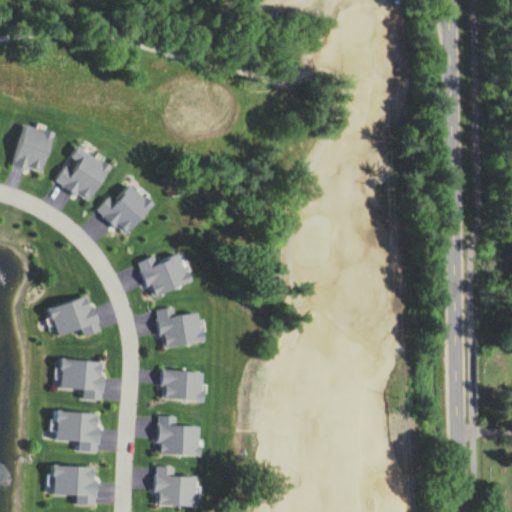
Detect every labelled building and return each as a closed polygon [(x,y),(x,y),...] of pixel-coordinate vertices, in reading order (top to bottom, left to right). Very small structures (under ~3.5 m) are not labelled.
[(23,124),(9,164),(41,174),(54,134),(23,124)] [(90,202),(111,166),(76,145),(54,181),(90,202)] [(129,235),(153,203),(128,184),(114,203),(105,196),(94,211),(116,227),(117,226),(129,235)] [(137,262),(147,288),(150,286),(154,297),(192,283),(181,255),(157,264),(154,256),(137,262)] [(57,337),(80,330),(82,337),(99,331),(88,296),(49,309),(57,337)] [(175,316),(174,308),(156,310),(160,348),(206,343),(205,332),(201,332),(199,313),(175,316)] [(102,363),(61,359),(59,389),(81,391),(80,399),(99,401),(102,363)] [(204,374),(161,370),(158,398),(205,402),(205,392),(202,392),(204,374)] [(96,414),(57,412),(54,441),(76,442),(76,451),(96,452),(98,428),(95,427),(96,414)] [(200,427),(174,426),(175,416),(155,415),(154,443),(159,443),(158,455),(198,457),(200,427)] [(51,495),(74,496),(74,505),(93,505),(94,467),(52,466),(51,495)] [(172,467),(152,467),(151,492),(157,493),(156,506),(196,507),(197,477),(171,476),(172,467)]
